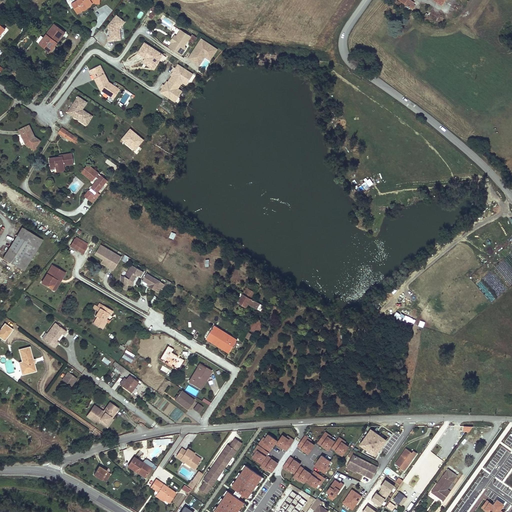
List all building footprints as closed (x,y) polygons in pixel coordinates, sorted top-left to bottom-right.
[(80,0),(74,4),(79,14),(84,11),(85,11),(87,11),(88,10),(89,9),(90,8),(90,7),(91,6),(92,6),(93,5),(93,3),(101,4),(101,0),(80,0)] [(415,3),(410,0),(398,0),(403,3),(401,7),(407,12),(410,7),(413,9),(415,5),(413,4),(415,3)] [(109,41),(119,40),(119,36),(121,35),(121,28),(126,22),(117,15),(109,25),(111,26),(111,28),(110,28),(111,36),(109,36),(109,41)] [(65,33),(54,25),(40,43),(50,52),(54,47),(52,45),(59,36),(61,38),(65,33)] [(181,34),(177,41),(174,46),(187,53),(191,46),(188,45),(194,34),(184,28),(181,34)] [(208,39),(197,54),(202,58),(199,62),(205,66),(208,61),(206,60),(210,55),(208,54),(210,51),(214,54),(216,54),(219,56),(224,50),(208,39)] [(164,50),(150,40),(143,50),(148,53),(145,57),(155,64),(161,55),(164,50)] [(206,60),(208,61),(211,57),(216,60),(219,56),(216,54),(214,54),(210,51),(208,54),(210,55),(206,60)] [(93,73),(103,67),(100,63),(90,69),(92,73),(93,73)] [(164,94),(180,104),(186,93),(182,90),(186,84),(190,86),(197,76),(182,66),(178,73),(175,77),(177,78),(172,84),(171,83),(169,87),(167,90),(164,94)] [(112,94),(118,85),(110,80),(105,72),(103,67),(93,73),(100,85),(101,85),(105,88),(104,89),(112,94)] [(121,87),(118,85),(112,94),(115,96),(121,87)] [(87,102),(78,96),(68,112),(84,122),(89,113),(82,109),(87,102)] [(89,113),(84,122),(87,124),(92,115),(89,113)] [(34,150),(40,140),(34,137),(27,127),(18,133),(25,145),(34,150)] [(75,144),(78,138),(62,128),(58,133),(75,144)] [(56,169),(65,168),(65,165),(74,164),(73,154),(60,155),(60,158),(50,159),(51,168),(56,168),(56,169)] [(98,193),(108,181),(89,165),(84,171),(87,174),(86,175),(93,181),(97,177),(99,179),(98,181),(99,182),(96,186),(95,185),(92,188),(98,193)] [(361,183),(364,189),(373,184),(370,178),(361,183)] [(96,196),(90,191),(86,196),(91,201),(96,196)] [(23,227),(4,258),(25,270),(44,239),(23,227)] [(76,237),(74,239),(86,246),(87,244),(76,237)] [(86,246),(74,239),(70,246),(82,253),(86,246)] [(102,260),(100,263),(114,271),(122,256),(100,244),(94,255),(102,260)] [(58,277),(62,279),(65,273),(52,265),(42,282),(52,288),(58,277)] [(135,286),(135,279),(138,275),(141,277),(144,272),(133,265),(126,276),(123,276),(123,283),(126,283),(125,289),(130,289),(130,285),(135,286)] [(150,285),(155,278),(147,274),(143,280),(150,285)] [(55,290),(62,279),(58,277),(52,288),(55,290)] [(157,289),(161,282),(155,278),(150,285),(149,287),(156,291),(157,289)] [(247,287),(256,293),(259,289),(249,283),(247,287)] [(244,291),(254,297),(256,293),(247,287),(244,291)] [(253,299),(254,297),(244,291),(243,293),(242,292),(238,297),(240,298),(238,301),(247,306),(249,303),(261,310),(264,305),(253,299)] [(104,321),(109,314),(110,315),(112,312),(103,306),(101,309),(99,308),(95,316),(96,317),(92,324),(102,329),(106,322),(104,321)] [(264,324),(255,319),(249,329),(258,335),(264,324)] [(12,328),(4,322),(0,327),(0,336),(3,339),(12,328)] [(55,323),(43,339),(51,346),(56,340),(61,333),(63,335),(66,331),(60,326),(60,325),(58,323),(57,324),(55,323)] [(206,339),(218,346),(219,344),(231,351),(237,340),(229,335),(227,337),(220,333),(221,330),(214,326),(206,339)] [(30,347),(19,349),(22,361),(25,374),(36,371),(30,347)] [(125,351),(124,353),(134,360),(136,357),(125,351)] [(124,354),(122,357),(131,363),(133,359),(124,354)] [(107,365),(110,361),(104,356),(101,360),(107,365)] [(111,367),(115,370),(126,379),(122,385),(132,392),(141,380),(119,364),(115,361),(111,367)] [(201,364),(190,381),(198,387),(204,377),(207,379),(211,371),(201,364)] [(77,377),(67,371),(64,376),(74,383),(77,377)] [(74,383),(64,376),(62,380),(72,386),(74,383)] [(175,400),(188,410),(194,401),(181,391),(175,400)] [(93,405),(87,414),(96,420),(96,421),(99,422),(101,419),(106,423),(110,417),(111,418),(118,407),(109,402),(103,411),(93,405)] [(197,403),(193,409),(199,413),(203,407),(197,403)] [(96,420),(87,414),(86,416),(95,422),(96,421),(96,420)] [(113,419),(111,418),(110,417),(106,423),(101,419),(99,422),(107,427),(113,419)] [(375,458),(388,440),(371,428),(359,446),(375,458)] [(324,432),(317,443),(329,450),(330,448),(343,456),(350,446),(342,442),(344,440),(339,437),(337,440),(324,432)] [(294,441),(283,433),(276,444),(287,452),(294,441)] [(266,438),(263,437),(253,452),(254,453),(250,459),(273,474),(280,463),(268,455),(278,440),(268,434),(266,438)] [(305,435),(296,447),(308,455),(317,444),(305,435)] [(207,491),(236,447),(229,443),(227,447),(225,446),(214,461),(215,462),(212,467),(211,466),(201,481),(203,483),(200,487),(207,491)] [(192,457),(193,455),(193,454),(187,450),(185,452),(181,449),(176,456),(194,469),(199,462),(192,457)] [(404,470),(411,462),(410,456),(411,453),(406,449),(395,464),(404,470)] [(322,454),(314,465),(325,473),(333,461),(322,454)] [(378,467),(353,455),(349,464),(357,469),(357,470),(372,478),(378,467)] [(291,456),(282,467),(293,475),(301,464),(291,456)] [(128,467),(137,473),(138,470),(146,475),(151,467),(144,463),(143,463),(134,457),(128,467)] [(232,487),(236,490),(234,493),(240,497),(241,494),(249,499),(263,477),(245,465),(232,487)] [(301,466),(293,477),(304,485),(307,480),(312,474),(301,466)] [(413,474),(419,478),(424,469),(418,466),(413,474)] [(99,467),(94,474),(104,482),(110,474),(99,467)] [(456,475),(448,469),(432,493),(445,502),(451,494),(445,490),(456,475)] [(312,474),(307,480),(318,489),(327,477),(316,470),(312,474)] [(157,494),(165,500),(169,503),(176,493),(156,479),(150,487),(154,490),(157,486),(161,489),(158,492),(157,494)] [(326,493),(336,498),(344,484),(335,479),(326,493)] [(372,501),(382,507),(394,485),(384,479),(372,501)] [(207,491),(200,487),(198,490),(205,495),(207,491)] [(342,503),(353,510),(363,496),(352,489),(342,503)] [(292,490),(288,494),(279,508),(285,511),(300,511),(304,507),(301,505),(305,499),(292,490)] [(238,511),(245,501),(227,491),(214,511),(238,511)] [(399,492),(393,500),(402,506),(407,498),(399,492)] [(163,502),(165,500),(157,494),(155,496),(163,502)] [(497,498),(493,504),(487,500),(482,508),(487,511),(504,511),(501,509),(505,504),(497,498)] [(396,506),(391,503),(387,507),(393,511),(396,506)]
